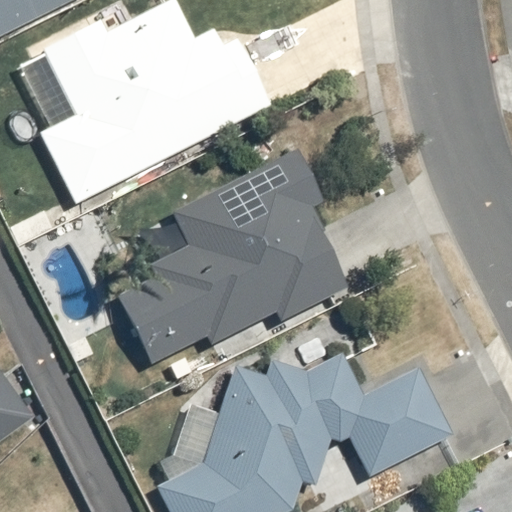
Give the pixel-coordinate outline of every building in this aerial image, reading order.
[(0,0),(0,33),(70,0),(0,0)] [(100,28),(46,55),(74,115),(43,130),(84,215),(281,120),(237,28),(214,40),(194,0),(176,0),(104,35),(100,28)] [(120,300),(155,364),(211,337),(217,349),(281,314),(287,324),(351,288),(309,211),(325,202),(298,153),(175,220),(190,249),(152,269),(158,280),(120,300)] [(240,375),(225,422),(190,410),(160,486),(170,511),(299,511),(322,487),(333,442),(354,440),(376,480),(387,505),(436,475),(422,452),(452,434),(420,374),(368,399),(350,361),(312,379),(306,367),(267,386),(262,376),(240,375)] [(0,451),(35,428),(0,375),(0,451)]
